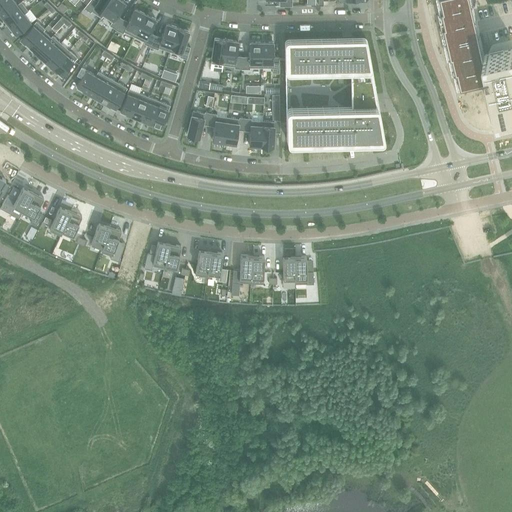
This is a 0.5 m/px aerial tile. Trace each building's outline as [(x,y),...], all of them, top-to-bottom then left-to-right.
[(17,4),(13,0),(5,0),(0,4),(0,13),(2,16),(17,5),(17,4)] [(96,1),(95,0),(89,0),(87,4),(84,8),(91,12),(92,11),(101,17),(103,15),(102,15),(112,0),(98,0),(97,1),(96,1)] [(125,3),(120,0),(112,0),(102,15),(103,15),(112,22),(110,25),(116,29),(123,18),(118,15),(117,15),(120,11),(125,3)] [(471,0),(438,0),(441,11),(439,11),(443,26),(441,27),(448,58),(450,58),(453,73),(455,73),(458,88),(490,81),(499,118),(511,114),(511,49),(504,52),(490,55),(485,56),(480,34),(477,20),(471,0)] [(24,13),(24,14),(28,11),(21,1),(17,4),(17,5),(2,16),(9,25),(24,13)] [(134,36),(145,14),(135,9),(131,17),(130,17),(128,21),(127,21),(123,18),(116,29),(123,33),(124,31),(134,36)] [(24,13),(9,25),(16,34),(31,22),(24,14),(24,13)] [(156,19),(145,14),(134,36),(144,42),(144,43),(151,47),(156,35),(151,32),(150,32),(152,28),(156,19)] [(20,39),(29,46),(43,30),(43,31),(45,29),(36,21),(20,39)] [(161,37),(156,35),(151,47),(158,49),(159,48),(170,51),(178,27),(166,23),(163,32),(162,37),(161,37)] [(178,27),(170,51),(180,55),(180,56),(186,59),(187,59),(190,47),(185,45),(184,45),(186,40),(189,31),(178,27)] [(29,46),(37,53),(51,37),(43,31),(43,30),(29,46)] [(37,53),(45,61),(61,43),(52,35),(51,37),(37,53)] [(285,42),(285,43),(285,68),(286,109),(287,138),(287,139),(288,140),(288,141),(289,141),(290,141),(291,141),(380,139),(381,139),(382,139),(382,138),(383,138),(383,137),(384,136),(384,135),(383,135),(380,115),(380,112),(378,112),(378,105),(378,101),(376,92),(371,66),(367,40),(366,39),(366,38),(365,38),(364,37),(363,37),(289,39),(288,39),(287,39),(286,40),(285,41),(285,42)] [(211,63),(223,65),(226,40),(215,38),(213,47),(213,52),(211,63)] [(234,68),(242,69),(243,56),(236,55),(237,50),(238,41),(226,40),(223,65),(234,66),(234,68)] [(250,67),(261,67),(261,42),(250,42),(249,51),(249,56),(243,56),(242,69),(250,69),(250,67)] [(273,42),(261,42),(261,67),(272,67),(272,72),(279,72),(279,56),(273,56),(273,52),(273,42)] [(45,61),(53,68),(69,50),(61,43),(45,61)] [(77,58),(69,50),(53,68),(61,75),(77,58)] [(77,86),(87,92),(96,75),(86,70),(77,86)] [(96,98),(108,77),(98,71),(96,75),(87,92),(96,98)] [(96,98),(105,103),(117,82),(108,77),(96,98)] [(117,82),(105,103),(115,108),(127,88),(117,82)] [(222,90),(223,84),(210,82),(209,88),(222,90)] [(120,111),(131,115),(139,93),(129,88),(120,111)] [(131,115),(141,119),(150,97),(139,93),(131,115)] [(50,96),(48,101),(58,106),(60,101),(50,96)] [(141,119),(151,123),(160,101),(150,97),(141,119)] [(160,101),(151,123),(161,127),(170,105),(160,101)] [(208,125),(211,113),(205,111),(204,113),(193,110),(192,115),(191,115),(187,135),(199,138),(201,128),(202,124),(208,125)] [(217,114),(211,113),(208,125),(214,126),(214,131),(212,140),(224,142),(228,117),(216,115),(217,114)] [(238,129),(244,130),(245,118),(239,117),(239,118),(228,117),(224,142),(236,144),(237,134),(238,129)] [(249,145),(261,146),(263,120),(251,120),(251,118),(245,118),(244,130),(250,131),(250,136),(249,145)] [(263,120),(261,146),(273,146),(274,137),(274,132),(280,132),(280,120),(274,119),(274,121),(263,120)] [(0,176),(0,196),(2,197),(10,184),(5,181),(6,180),(0,176)] [(8,194),(0,208),(9,213),(10,211),(20,216),(19,218),(22,212),(22,211),(23,209),(33,191),(23,186),(16,198),(8,194)] [(23,209),(22,211),(22,212),(33,217),(30,222),(36,225),(42,214),(36,211),(44,197),(33,191),(23,209)] [(60,205),(50,228),(61,233),(62,231),(71,210),(60,205)] [(71,210),(62,231),(72,236),(82,215),(71,210)] [(99,222),(91,243),(102,247),(110,226),(99,222)] [(102,247),(101,249),(112,253),(110,258),(119,261),(125,243),(117,240),(121,230),(110,226),(102,247)] [(148,252),(145,268),(152,270),(153,265),(164,268),(169,243),(158,240),(155,254),(148,252)] [(169,243),(164,268),(175,270),(181,246),(169,243)] [(199,249),(195,274),(207,276),(208,274),(211,251),(199,249)] [(211,251),(208,274),(219,275),(218,280),(226,281),(227,269),(228,269),(220,267),(222,253),(211,251)] [(233,269),(232,282),(239,282),(240,280),(251,280),(252,255),(241,254),(240,270),(233,269)] [(252,255),(251,280),(263,281),(264,256),(252,255)] [(294,256),(282,256),(283,279),(294,279),(294,256)] [(306,256),(294,256),(294,279),(294,281),(306,281),(306,284),(313,283),(313,271),(307,271),(306,256)] [(57,359),(42,368),(55,389),(69,380),(57,359)] [(133,385),(119,408),(130,415),(128,418),(126,417),(122,424),(134,431),(138,424),(133,421),(149,395),(133,385)] [(86,442),(77,450),(90,465),(110,447),(124,463),(137,451),(119,431),(109,440),(100,430),(94,435),(93,434),(92,435),(86,441),(85,441),(86,442)] [(46,435),(29,439),(33,455),(38,454),(43,472),(51,470),(52,474),(66,471),(62,453),(54,455),(51,442),(47,443),(46,435)]
